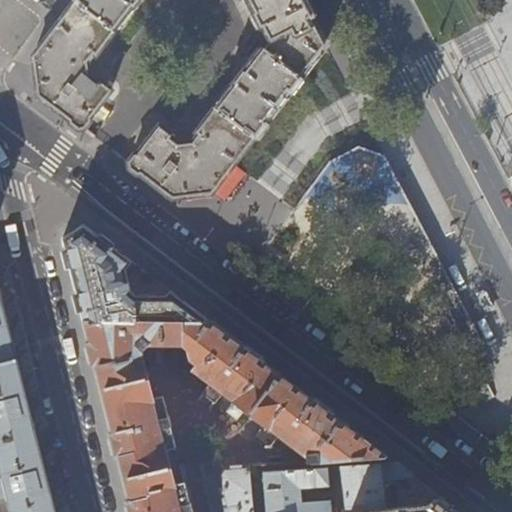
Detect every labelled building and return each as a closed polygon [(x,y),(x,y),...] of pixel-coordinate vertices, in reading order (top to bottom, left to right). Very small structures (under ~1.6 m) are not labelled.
[(96,55),(138,0),(247,0),(262,28),(264,27),(271,39),(265,47),(263,47),(198,132),(200,134),(193,143),(179,144),(170,138),(172,135),(160,126),(150,139),(146,139),(139,147),(140,152),(129,165),(172,198),(212,193),(231,167),(326,44),(302,0),(76,0),(34,56),(39,95),(82,128),(112,90),(99,80),(98,83),(89,76),(87,61),(93,53),(96,55)] [(337,195),(352,191),(354,198),(375,192),(380,208),(404,201),(387,146),(327,164),(337,195)] [(62,238),(83,319),(210,321),(171,291),(168,296),(138,296),(133,292),(130,280),(127,270),(131,261),(84,224),(62,238)] [(54,511),(0,295),(0,465),(3,478),(1,478),(2,480),(0,479),(0,491),(1,495),(5,494),(7,498),(8,498),(11,511),(54,511)] [(175,489),(163,447),(162,447),(151,403),(152,403),(140,355),(139,355),(138,336),(142,336),(151,344),(183,344),(192,350),(191,358),(198,363),(194,368),(199,372),(200,371),(234,397),(234,398),(270,425),(309,454),(304,455),(304,462),(388,457),(258,358),(210,321),(83,319),(94,364),(131,511),(178,511),(174,490),(175,489)] [(437,497),(415,479),(416,478),(395,462),(340,467),(345,509),(341,509),(341,511),(359,511),(385,508),(385,509),(428,504),(441,498),(439,496),(437,497)] [(251,511),(248,482),(243,482),(242,476),(245,472),(247,472),(246,464),(245,463),(222,465),(216,475),(225,511),(251,511)] [(328,511),(327,500),(299,502),(298,487),(326,485),(324,466),(262,472),(265,511),(328,511)] [(459,511),(441,498),(428,504),(385,509),(385,508),(359,511),(459,511)]
